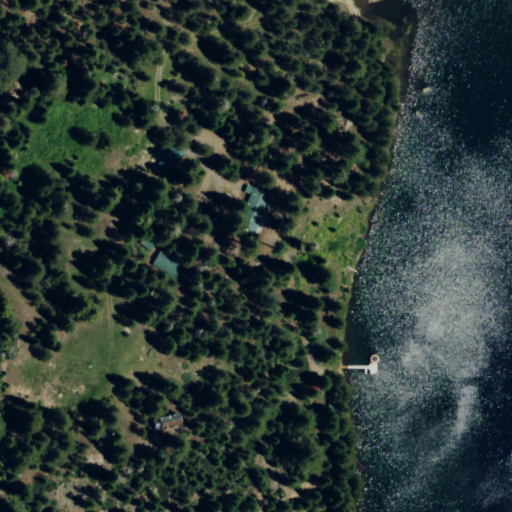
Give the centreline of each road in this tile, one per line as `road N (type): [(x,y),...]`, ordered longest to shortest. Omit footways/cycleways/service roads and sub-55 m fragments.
road 1 (track): [(112,339),(113,232),(125,181),(154,140),(172,0)]
road 2 (track): [(73,0),(157,95)]
